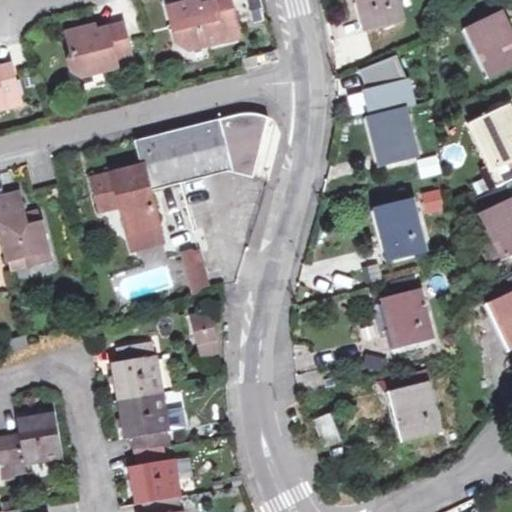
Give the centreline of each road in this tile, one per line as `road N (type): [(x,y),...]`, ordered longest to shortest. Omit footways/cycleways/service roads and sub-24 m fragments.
road 1 (tertiary): [(287,0),(303,75),(305,144),(250,351),(256,443),(288,511)]
road 2 (residential): [(95,511),(67,361),(0,382)]
road 3 (residential): [(378,511),(511,454)]
